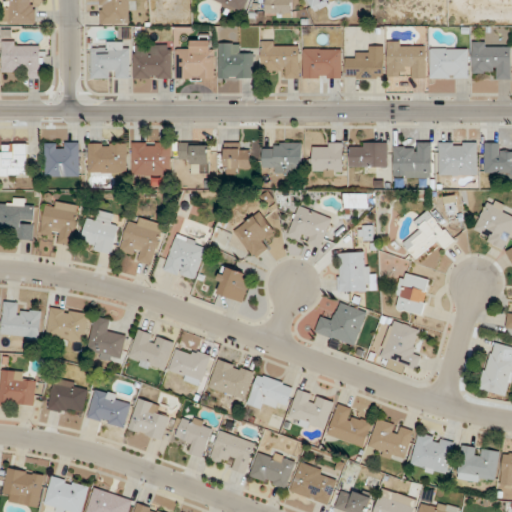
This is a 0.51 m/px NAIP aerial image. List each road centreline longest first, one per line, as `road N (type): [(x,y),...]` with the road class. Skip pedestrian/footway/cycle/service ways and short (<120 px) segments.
road 1 (residential): [(0,269),(122,289),(414,396),(511,420)]
road 2 (tertiary): [(0,113),(511,113)]
road 3 (residential): [(0,434),(131,465),(256,511)]
road 4 (residential): [(441,405),(478,279)]
